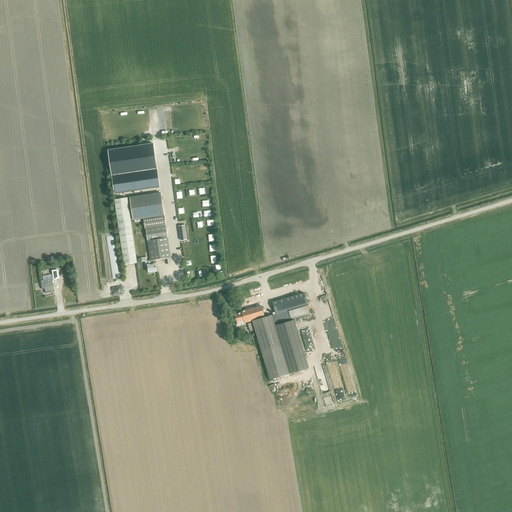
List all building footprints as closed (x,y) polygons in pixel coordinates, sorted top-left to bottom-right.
[(158,170),(113,176),(115,193),(160,188),(158,170)] [(166,225),(165,226),(160,193),(130,197),(133,220),(142,218),(144,229),(145,228),(150,260),(146,261),(146,257),(140,258),(141,262),(147,261),(148,272),(156,271),(155,263),(155,261),(154,262),(154,260),(170,257),(166,225)] [(115,199),(124,264),(137,263),(128,198),(115,199)] [(51,290),(54,289),(52,278),(40,280),(42,288),(44,287),(45,293),(52,292),(51,290)] [(291,321),(291,319),(310,313),(304,293),(272,302),(276,314),(265,317),(261,305),(241,311),(241,312),(234,314),(237,322),(244,320),(244,323),(252,321),(270,380),(290,374),(275,326),(291,321)] [(275,326),(290,374),(309,368),(294,320),(291,321),(275,326)] [(311,359),(313,372),(322,370),(320,357),(311,359)]
